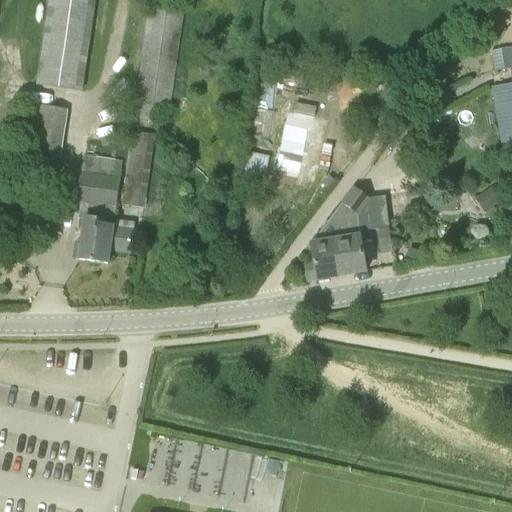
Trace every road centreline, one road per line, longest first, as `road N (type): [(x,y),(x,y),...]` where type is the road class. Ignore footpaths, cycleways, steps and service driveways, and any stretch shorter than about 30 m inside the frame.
road 1 (track): [(272,308),(274,275),(484,0)]
road 2 (tertiary): [(272,308),(0,324)]
road 3 (track): [(272,308),(275,327),(511,367)]
road 4 (tertiary): [(272,308),(511,266)]
